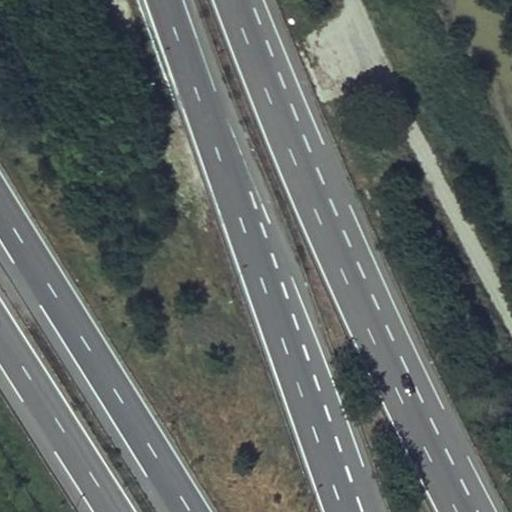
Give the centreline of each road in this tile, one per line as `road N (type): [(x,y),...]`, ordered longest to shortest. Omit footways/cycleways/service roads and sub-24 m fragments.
road 1 (motorway): [(459,511),(350,284),(235,0)]
road 2 (motorway): [(310,428),(165,0)]
road 3 (motorway): [(0,201),(188,511)]
road 4 (motorway): [(0,334),(112,511)]
